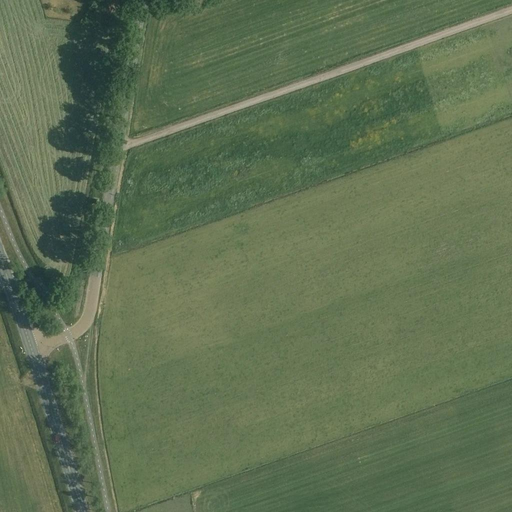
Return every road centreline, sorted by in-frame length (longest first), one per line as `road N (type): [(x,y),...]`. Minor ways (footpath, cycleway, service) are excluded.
road 1 (unclassified): [(31,349),(68,336),(87,318),(143,0)]
road 2 (secondary): [(81,511),(31,349)]
